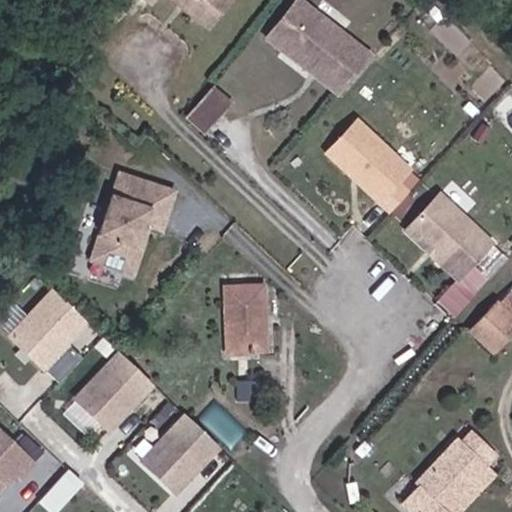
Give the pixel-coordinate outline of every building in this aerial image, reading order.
[(141,0),(149,6),(153,0),(169,0),(207,30),(229,2),(225,0),(141,0)] [(339,97),(371,60),(343,35),(339,40),(312,16),(316,11),(303,0),(298,0),(268,34),(283,48),(293,37),(320,60),(315,66),(328,78),(323,84),(339,97)] [(343,35),(316,11),(312,16),(339,40),(343,35)] [(293,37),(283,48),(323,84),(328,78),(315,66),(320,60),(293,37)] [(213,89),(186,120),(204,138),(232,105),(213,89)] [(354,125),(327,155),(350,177),(354,173),(382,199),(394,185),(406,172),(354,125)] [(382,199),(354,173),(350,177),(389,214),(405,195),(394,185),(382,199)] [(174,195),(118,175),(86,259),(128,275),(146,228),(159,233),(174,195)] [(489,245),(437,197),(405,234),(456,281),(489,245)] [(253,326),(263,326),(262,286),(223,287),(225,353),(254,352),(253,326)] [(85,323),(52,292),(8,337),(41,369),(85,323)] [(491,353),(511,330),(511,298),(506,293),(496,304),(495,303),(468,331),(491,353)] [(263,326),(253,326),(254,352),(263,352),(263,326)] [(62,378),(80,355),(67,344),(49,367),(62,378)] [(107,431),(151,385),(118,354),(75,400),(107,431)] [(174,494),(217,447),(184,417),(141,463),(174,494)] [(475,484),(489,469),(485,465),(495,455),(471,432),(460,443),(456,439),(414,484),(416,486),(400,502),(410,511),(446,511),(445,511),(473,482),(475,484)] [(0,480),(3,484),(5,486),(15,474),(19,478),(31,465),(0,435),(0,480)] [(445,511),(446,511),(459,511),(495,475),(489,469),(475,484),(473,482),(445,511)] [(54,511),(81,482),(67,470),(40,500),(53,511),(54,511)]
